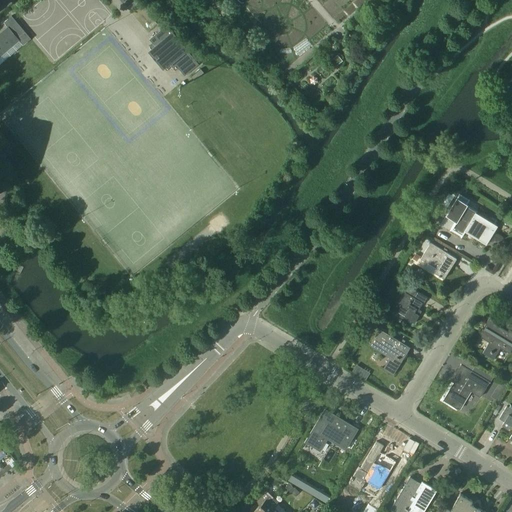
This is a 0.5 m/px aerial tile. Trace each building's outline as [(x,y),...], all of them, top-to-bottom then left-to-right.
[(31,39),(15,20),(11,16),(3,22),(8,27),(0,34),(0,55),(19,40),(23,45),(31,39)] [(184,76),(198,64),(166,25),(149,39),(152,43),(148,46),(152,52),(153,51),(164,65),(167,70),(168,69),(171,66),(175,71),(178,68),(184,76)] [(469,201),(469,200),(459,195),(446,216),(455,221),(450,231),(461,238),(464,234),(465,234),(466,233),(465,232),(466,229),(470,232),(470,233),(486,243),(493,230),(482,223),(482,220),(477,220),(473,218),(477,211),(467,205),(469,201)] [(444,279),(457,258),(446,252),(448,250),(444,248),(443,250),(430,242),(420,259),(436,268),(433,272),(438,276),(440,278),(441,277),(444,279)] [(423,304),(427,297),(417,291),(417,292),(409,287),(409,288),(404,285),(401,290),(404,293),(398,303),(401,305),(397,312),(404,316),(404,317),(414,323),(419,315),(416,313),(422,304),(423,304)] [(507,331),(494,323),(496,320),(490,316),(483,326),(485,327),(483,329),(482,329),(478,335),(488,342),(482,352),(493,359),(500,348),(509,353),(511,348),(511,330),(509,329),(507,331)] [(411,347),(404,343),(401,341),(380,328),(369,345),(384,354),(386,350),(392,354),(384,367),(382,366),(381,367),(393,375),(411,347)] [(464,359),(461,364),(472,370),(475,365),(464,359)] [(472,370),(461,364),(456,373),(458,374),(442,400),(457,409),(470,389),(481,396),(490,381),(472,370)] [(511,433),(509,439),(511,441),(511,409),(507,406),(499,419),(504,422),(501,426),(508,430),(510,426),(511,426),(511,433)] [(305,442),(319,450),(325,440),(319,437),(323,430),(340,440),(338,444),(345,448),(356,429),(324,410),(305,442)] [(390,471),(378,464),(379,462),(375,459),(383,445),(376,441),(360,468),(358,467),(352,477),(351,477),(349,480),(350,480),(348,483),(360,490),(365,481),(379,489),(390,471)] [(398,511),(410,511),(411,511),(412,511),(420,511),(435,489),(424,482),(421,487),(416,483),(417,481),(410,476),(391,507),(398,511)] [(261,504),(259,506),(253,511),(270,511),(274,508),(278,504),(265,492),(256,500),(261,504)] [(485,511),(471,503),(472,500),(460,493),(450,509),(446,507),(442,511),(485,511)]
